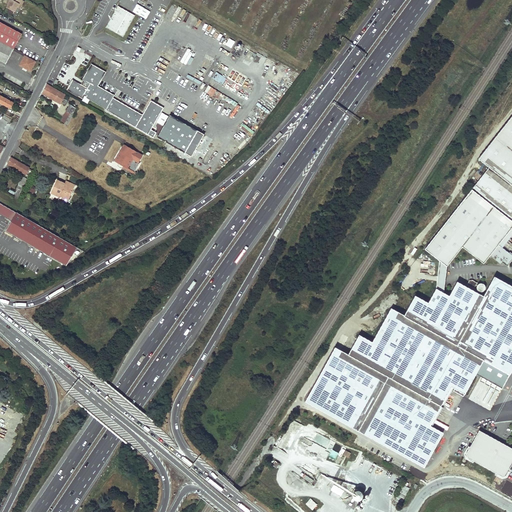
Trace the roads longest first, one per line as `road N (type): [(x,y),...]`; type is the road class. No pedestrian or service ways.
road 1 (motorway): [(66,501),(365,76)]
road 2 (motorway): [(326,96),(37,511)]
road 3 (motorway): [(198,468),(174,429),(176,403),(365,76)]
road 4 (motorway): [(326,96),(309,101),(229,182),(159,232),(41,299),(0,299)]
road 5 (primary): [(198,468),(0,310)]
road 6 (motorway): [(23,341),(48,379),(54,408),(5,511)]
road 7 (unclassified): [(62,41),(0,165)]
road 8 (primary): [(105,408),(203,491)]
road 9 (motorway): [(105,408),(158,463),(166,485),(162,511)]
road 10 (unclassified): [(410,511),(428,487),(451,480),(511,505)]
